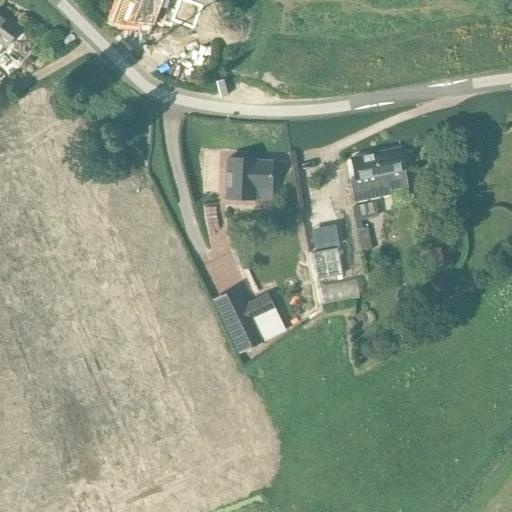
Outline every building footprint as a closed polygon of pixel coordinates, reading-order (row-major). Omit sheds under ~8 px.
[(122,0),(114,23),(154,26),(154,25),(162,28),(163,25),(171,28),(173,23),(194,30),(203,6),(187,0),(122,0)] [(0,43),(7,49),(22,29),(0,12),(0,43)] [(349,180),(354,203),(391,195),(390,191),(408,188),(404,170),(401,148),(351,159),(355,179),(349,180)] [(256,160),(227,159),(226,199),(271,200),(272,163),(256,162),(256,160)] [(209,203),(221,203),(219,183),(197,184),(197,194),(209,194),(209,203)] [(352,207),(357,230),(362,229),(360,220),(378,217),(375,202),(352,207)] [(100,232),(78,239),(91,276),(121,266),(124,275),(148,266),(143,251),(136,254),(127,228),(102,236),(100,232)] [(339,247),(313,251),(316,277),(343,273),(339,247)] [(117,298),(104,303),(113,327),(153,313),(147,296),(161,291),(154,272),(112,287),(117,298)] [(323,299),(359,298),(359,284),(322,285),(323,299)] [(270,318),(273,316),(276,315),(267,295),(222,317),(239,352),(242,351),(262,341),(261,338),(275,331),(277,335),(281,333),(280,332),(277,333),(270,318)] [(153,313),(113,327),(123,352),(135,347),(139,358),(181,343),(174,324),(159,329),(153,313)] [(5,332),(0,333),(0,351),(11,348),(5,332)] [(312,359),(298,372),(326,405),(346,388),(339,379),(347,372),(318,337),(303,350),(312,359)] [(143,369),(131,374),(140,399),(179,385),(173,366),(188,361),(181,343),(139,358),(143,369)] [(11,348),(0,351),(0,370),(17,365),(11,348)] [(17,365),(0,370),(0,387),(22,380),(17,365)] [(275,373),(259,386),(287,420),(297,412),(305,422),(326,405),(298,372),(284,384),(275,373)] [(22,380),(0,387),(0,406),(28,396),(22,380)] [(179,385),(140,399),(148,424),(162,419),(166,431),(207,417),(199,396),(185,401),(179,385)] [(17,416),(0,421),(0,437),(7,436),(13,455),(54,441),(46,417),(21,426),(17,416)] [(187,441),(158,451),(171,485),(218,468),(207,438),(213,436),(208,422),(183,431),(187,441)] [(511,430),(507,428),(496,445),(511,456),(511,430)] [(54,441),(13,455),(20,476),(62,462),(54,441)] [(511,456),(496,445),(484,463),(511,481),(511,456)] [(62,462),(20,476),(27,497),(69,483),(62,462)] [(511,481),(484,463),(471,482),(505,504),(511,493),(511,481)] [(32,511),(57,511),(76,506),(69,483),(27,497),(32,511)]
